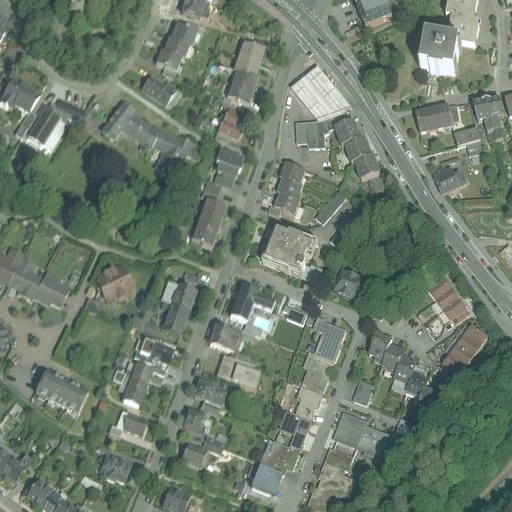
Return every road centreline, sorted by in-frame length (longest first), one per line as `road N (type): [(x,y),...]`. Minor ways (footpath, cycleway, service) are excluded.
road 1 (secondary): [(307,23),(511,313)]
road 2 (residential): [(229,262),(138,511)]
road 3 (residential): [(307,23),(229,262)]
road 4 (unclassified): [(0,1),(33,62),(90,93),(129,61),(155,0)]
road 5 (residential): [(367,321),(291,511)]
road 6 (residential): [(229,262),(367,321)]
